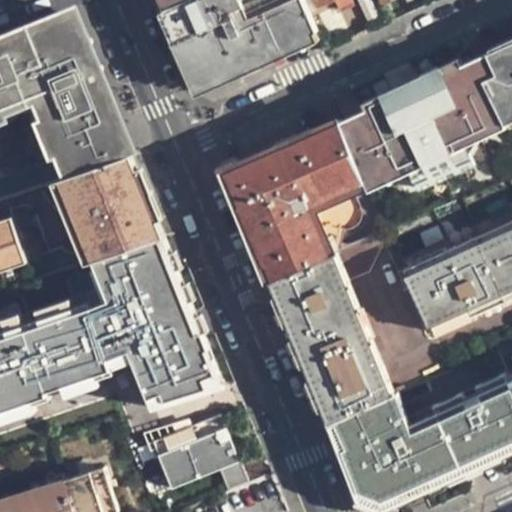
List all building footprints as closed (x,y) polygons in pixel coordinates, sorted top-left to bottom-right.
[(231,67),(320,27),(308,0),(183,0),(167,7),(199,83),(232,70),(231,67)] [(352,31),(341,4),(321,12),(334,39),(352,31)] [(44,21),(0,38),(0,120),(36,108),(51,150),(117,127),(81,33),(66,38),(59,22),(46,27),(44,21)] [(511,49),(495,57),(500,70),(488,77),(505,112),(511,108),(511,49)] [(492,51),(343,119),(369,178),(410,159),(418,176),(422,187),(476,164),(471,152),(468,145),(473,143),(469,133),(507,116),(505,112),(488,77),(500,70),(495,57),(492,51)] [(481,136),(510,123),(507,116),(469,133),(473,143),(468,145),(471,152),(481,136)] [(343,119),(229,169),(273,278),(275,279),(335,252),(317,214),(321,199),(369,178),(343,119)] [(60,177),(126,154),(117,127),(51,150),(60,177)] [(58,178),(81,237),(103,229),(107,239),(158,222),(130,153),(126,154),(60,177),(58,178)] [(397,173),(418,176),(410,159),(369,178),(372,185),(397,173)] [(5,253),(20,247),(9,214),(0,217),(0,262),(8,260),(5,253)] [(511,221),(510,223),(511,227),(511,228),(487,239),(484,234),(410,268),(416,282),(409,286),(422,315),(430,313),(437,328),(511,295),(511,293),(510,290),(511,289),(511,221)] [(84,246),(90,261),(164,236),(158,222),(107,239),(84,246)] [(511,227),(510,223),(484,234),(487,239),(511,228),(511,227)] [(81,237),(84,246),(107,239),(103,229),(81,237)] [(0,271),(25,262),(20,247),(5,253),(8,260),(0,262),(0,271)] [(397,390),(340,250),(335,252),(275,279),(332,418),(375,399),(382,396),(397,390)] [(150,293),(136,251),(78,271),(91,313),(150,293)] [(64,302),(55,273),(37,280),(39,287),(14,296),(20,312),(0,318),(0,319),(15,370),(20,368),(37,362),(38,366),(58,359),(52,337),(59,334),(50,307),(64,302)] [(40,373),(38,366),(37,362),(20,368),(23,378),(40,373)] [(477,429),(511,413),(511,404),(506,391),(500,393),(497,385),(489,388),(487,381),(488,380),(485,375),(481,373),(476,375),(477,378),(439,394),(446,412),(450,412),(459,433),(476,426),(477,429)] [(382,396),(375,399),(384,424),(371,429),(382,456),(376,458),(384,478),(401,472),(402,477),(423,469),(421,463),(437,457),(430,437),(426,438),(412,401),(425,396),(419,380),(397,390),(382,396)] [(180,429),(177,422),(146,435),(169,489),(223,466),(204,420),(180,429)] [(0,511),(120,511),(107,468),(68,479),(49,485),(0,500),(0,511)] [(423,469),(402,477),(407,489),(428,481),(423,469)] [(47,479),(49,485),(68,479),(66,473),(47,479)]
